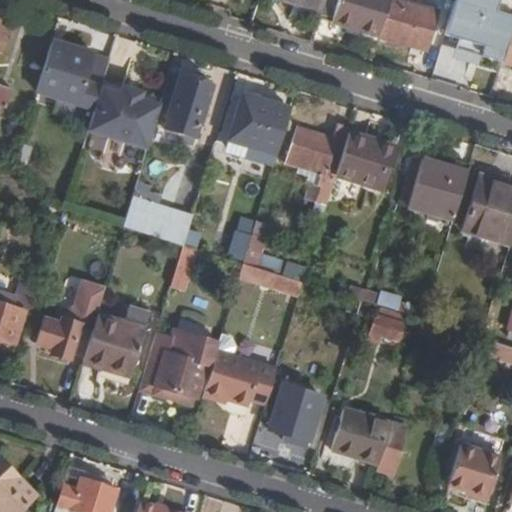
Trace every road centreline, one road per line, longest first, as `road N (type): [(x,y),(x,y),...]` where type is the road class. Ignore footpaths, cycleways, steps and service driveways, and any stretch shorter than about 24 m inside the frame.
road 1 (residential): [(83,0),(511,130)]
road 2 (residential): [(0,406),(346,511)]
